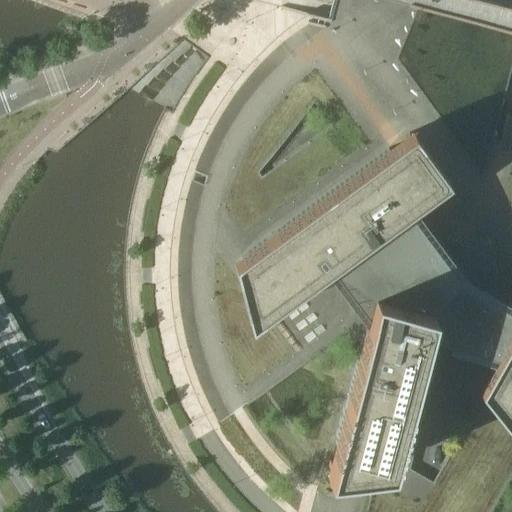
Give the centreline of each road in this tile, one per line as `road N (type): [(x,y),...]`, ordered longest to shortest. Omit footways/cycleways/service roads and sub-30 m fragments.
road 1 (unclassified): [(256,0),(257,44),(199,123),(172,189),(161,295),(173,361),(199,425),(270,511)]
road 2 (secondary): [(102,511),(56,448),(0,341)]
road 3 (unclassified): [(0,101),(103,63),(152,28)]
